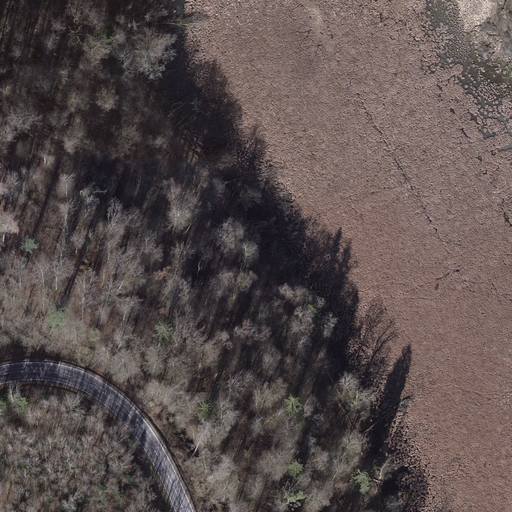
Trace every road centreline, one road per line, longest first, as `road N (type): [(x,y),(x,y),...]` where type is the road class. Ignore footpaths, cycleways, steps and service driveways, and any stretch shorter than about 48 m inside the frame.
road 1 (track): [(101,0),(146,93),(249,238),(337,405),(375,511)]
road 2 (secondary): [(0,375),(61,372),(106,393),(155,449),(185,511)]
